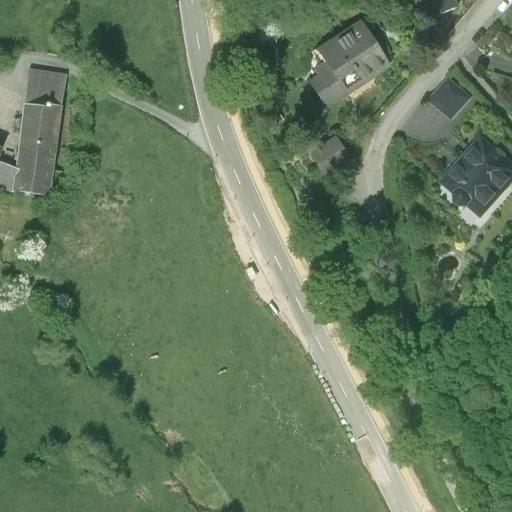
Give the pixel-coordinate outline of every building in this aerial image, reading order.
[(421,0),(431,19),(457,7),(453,0),(421,0)] [(362,27),(349,35),(348,32),(334,41),(336,44),(318,56),(323,63),(342,93),(344,94),(375,73),(374,72),(385,64),(375,48),(378,46),(369,32),(367,34),(362,27)] [(342,93),(323,63),(313,70),(318,77),(308,84),(322,106),(342,93)] [(66,74),(30,69),(17,162),(13,192),(50,197),(66,74)] [(469,98),(449,81),(432,101),(452,119),(469,98)] [(330,140),(309,154),(322,174),(343,161),(330,140)] [(494,152),(483,142),(464,164),(463,164),(457,172),(447,184),(458,194),(457,196),(457,203),(462,208),(469,207),(474,201),(481,201),(488,207),(511,179),(511,167),(505,161),(505,156),(500,151),(494,152)] [(0,153),(0,185),(13,192),(17,162),(0,153)]
